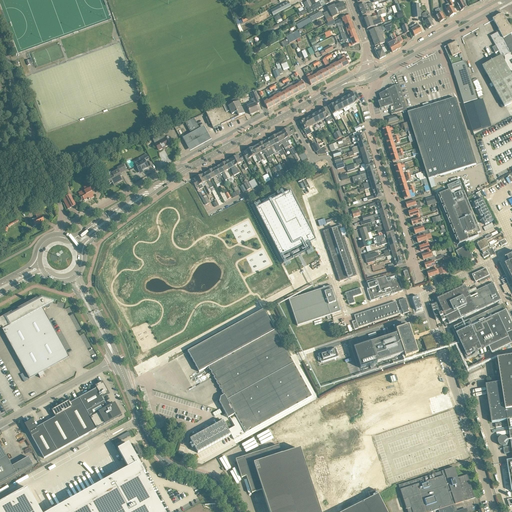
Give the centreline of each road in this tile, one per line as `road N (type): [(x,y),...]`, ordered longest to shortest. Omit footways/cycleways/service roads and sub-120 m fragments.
road 1 (residential): [(419,282),(369,132),(373,78)]
road 2 (secondary): [(154,187),(339,86)]
road 3 (unclassified): [(61,224),(0,32)]
road 4 (unclassified): [(234,511),(215,483),(159,455),(116,360)]
road 5 (unclassified): [(494,511),(442,350)]
road 6 (secondary): [(373,78),(506,2)]
road 7 (secondary): [(497,0),(370,69)]
road 8 (unclassified): [(116,360),(0,426)]
road 9 (unknown): [(454,89),(479,166),(434,180)]
road 10 (unknown): [(511,320),(486,267),(423,292)]
